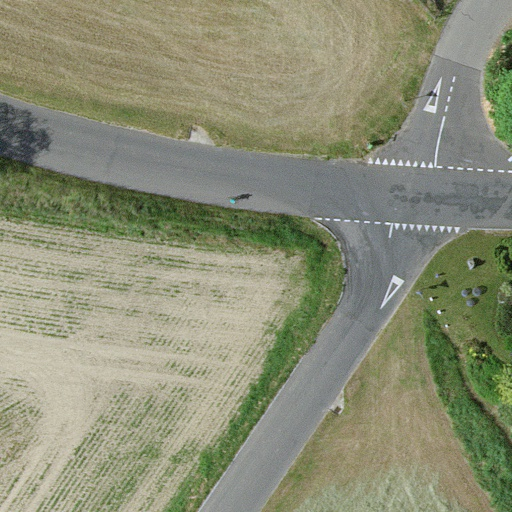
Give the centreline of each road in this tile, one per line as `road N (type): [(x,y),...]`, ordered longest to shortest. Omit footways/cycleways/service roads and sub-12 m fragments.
road 1 (unclassified): [(419,200),(215,176),(0,123)]
road 2 (unclassified): [(229,511),(361,316),(419,200)]
road 3 (residential): [(419,200),(457,60),(488,0)]
